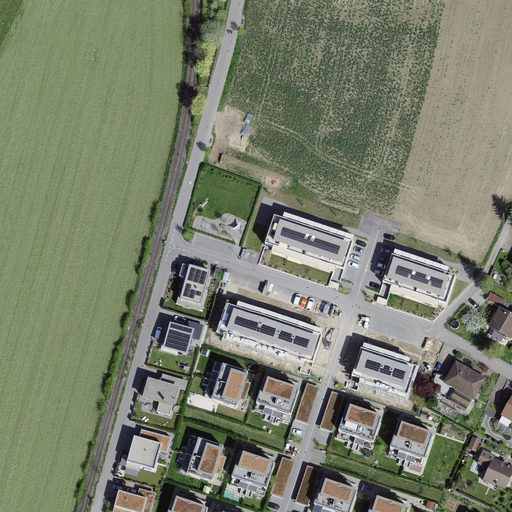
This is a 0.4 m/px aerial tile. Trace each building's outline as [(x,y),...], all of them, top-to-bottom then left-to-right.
[(274,217),(265,245),(336,269),(345,241),(274,217)] [(456,277),(400,259),(391,287),(446,305),(456,277)] [(209,271),(190,266),(182,297),(200,302),(209,271)] [(506,302),(491,293),(487,300),(502,309),(506,302)] [(322,337),(226,305),(217,334),(313,366),(322,337)] [(511,317),(511,318),(501,311),(492,327),(509,337),(511,332),(511,317)] [(193,331),(170,325),(164,348),(187,354),(193,331)] [(417,369),(360,350),(351,378),(408,397),(417,369)] [(440,395),(466,410),(484,379),(457,364),(446,382),(435,376),(425,398),(435,403),(440,395)] [(223,365),(217,382),(242,391),(248,373),(223,365)] [(256,404),(274,409),(282,385),(264,379),(256,404)] [(177,388),(149,380),(144,398),(159,402),(157,412),(170,416),(177,388)] [(236,408),(242,391),(217,382),(211,400),(236,408)] [(299,390),(282,385),(274,409),(291,415),(299,390)] [(317,396),(304,392),(295,421),(308,425),(317,396)] [(343,396),(332,393),(321,427),(332,431),(343,396)] [(511,398),(502,416),(503,416),(500,422),(506,426),(509,425),(511,420),(511,398)] [(380,416),(348,405),(341,428),(372,438),(380,416)] [(431,433),(399,423),(392,445),(424,455),(431,433)] [(143,440),(134,437),(128,460),(141,464),(140,467),(154,471),(161,446),(168,448),(171,438),(146,431),(143,440)] [(472,437),(469,449),(476,451),(480,439),(472,437)] [(221,446),(199,439),(189,471),(211,478),(221,446)] [(488,468),(484,479),(506,489),(511,475),(511,467),(494,459),(495,457),(483,451),(477,463),(488,468)] [(273,463),(241,452),(233,475),(265,485),(273,463)] [(294,462),(283,459),(272,493),(283,496),(294,462)] [(319,471),(308,467),(297,501),(307,505),(319,471)] [(314,505),(331,511),(340,486),(322,480),(314,505)] [(350,511),(357,492),(340,486),(331,511),(334,511),(350,511)] [(138,496),(119,491),(113,511),(148,511),(154,493),(140,490),(138,496)] [(204,511),(206,508),(173,497),(168,511),(204,511)] [(368,511),(388,511),(391,503),(374,497),(368,511)] [(407,511),(409,509),(391,503),(388,511),(407,511)]
